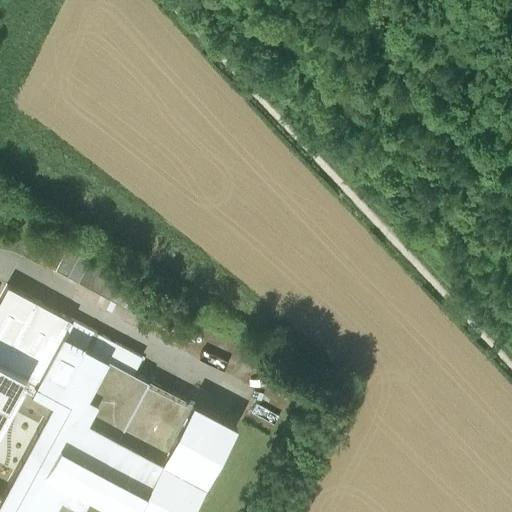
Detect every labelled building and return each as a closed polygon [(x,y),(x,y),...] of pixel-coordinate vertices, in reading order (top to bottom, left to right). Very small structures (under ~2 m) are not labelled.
[(56,274),(70,250),(55,241),(41,265),(56,274)] [(74,322),(6,286),(0,297),(0,368),(24,381),(38,389),(74,322)] [(189,511),(221,453),(236,426),(138,373),(145,360),(74,322),(38,389),(35,394),(50,402),(0,495),(0,511),(76,511),(87,493),(122,511),(189,511)] [(0,425),(24,381),(0,368),(0,425)] [(249,428),(236,426),(221,453),(232,459),(249,428)]
